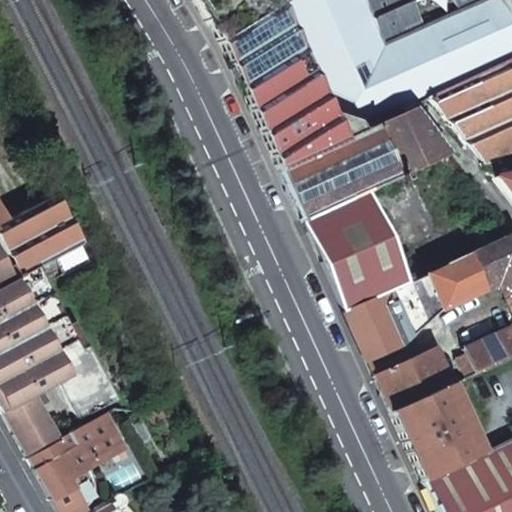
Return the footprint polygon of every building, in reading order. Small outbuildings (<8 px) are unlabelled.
[(187,0),(218,48),(238,91),(272,163),(276,173),(359,134),(354,125),(327,116),(268,0),(187,0)] [(363,0),(268,0),(327,116),(354,125),(359,134),(409,110),(425,100),(511,59),(511,27),(494,0),(485,0),(388,51),(363,0)] [(363,0),(388,51),(485,0),(363,0)] [(511,0),(494,0),(511,27),(511,0)] [(511,59),(425,100),(491,180),(511,175),(511,59)] [(359,134),(276,173),(291,207),(298,222),(445,155),(409,110),(359,134)] [(511,175),(491,180),(511,206),(511,175)] [(313,255),(341,313),(389,291),(407,283),(365,192),(298,222),(313,255)] [(75,421),(110,402),(69,325),(63,328),(38,280),(43,277),(37,268),(72,248),(44,199),(14,217),(3,198),(0,199),(0,415),(30,397),(9,359),(36,344),(75,421)] [(511,338),(511,339),(511,341),(511,240),(509,235),(465,256),(481,291),(495,285),(511,322),(511,338)] [(422,276),(438,312),(481,291),(465,256),(422,276)] [(407,283),(389,291),(410,338),(438,312),(422,276),(407,283)] [(389,291),(341,313),(364,363),(400,347),(410,338),(389,291)] [(459,351),(471,375),(511,356),(511,341),(511,339),(505,328),(459,351)] [(431,349),(449,386),(453,384),(436,347),(431,349)] [(372,382),(387,414),(447,386),(449,386),(431,349),(370,377),(372,382)] [(447,386),(387,414),(403,448),(419,483),(479,456),(447,386)] [(0,416),(24,459),(55,441),(30,397),(0,415),(0,416)] [(24,459),(48,502),(54,511),(74,511),(79,510),(68,490),(62,481),(82,469),(80,464),(98,453),(101,438),(105,436),(96,418),(55,441),(24,459)] [(511,511),(511,440),(479,456),(419,483),(432,511),(511,511)] [(113,511),(121,507),(121,505),(122,505),(122,502),(120,498),(118,496),(112,496),(99,503),(101,507),(93,511),(113,511)]
